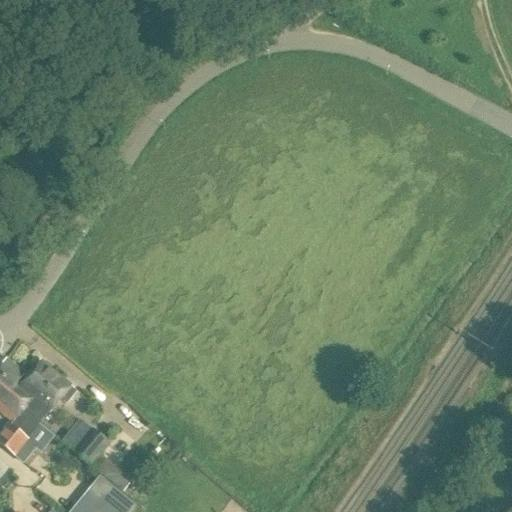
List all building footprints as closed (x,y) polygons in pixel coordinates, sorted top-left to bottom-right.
[(6,393),(41,422),(50,410),(52,412),(62,400),(65,402),(70,401),(74,395),(73,389),(38,361),(26,377),(6,362),(0,369),(0,382),(9,389),(6,393)] [(0,382),(0,411),(14,422),(11,427),(9,426),(0,437),(0,442),(17,456),(26,463),(37,448),(29,441),(28,440),(40,424),(40,423),(41,422),(6,393),(9,389),(0,382)] [(75,452),(123,491),(131,482),(100,456),(109,445),(92,431),(75,452)] [(129,439),(115,459),(129,469),(143,449),(129,439)] [(0,480),(9,471),(0,463),(0,480)] [(110,499),(119,489),(100,472),(91,483),(110,499)]
